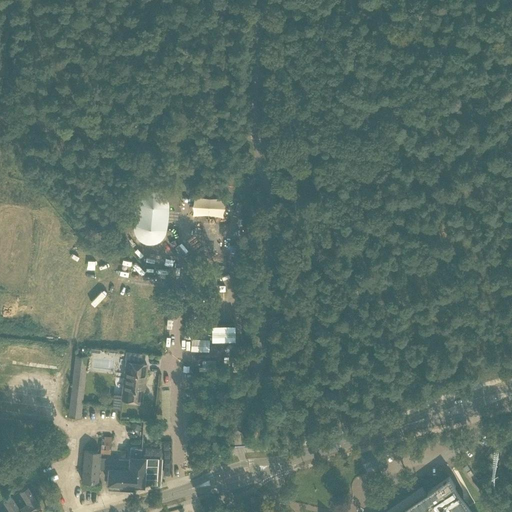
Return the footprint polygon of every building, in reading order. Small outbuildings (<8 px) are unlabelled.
[(146,364),(138,363),(138,361),(141,361),(142,353),(125,351),(124,359),(126,359),(124,378),(126,378),(124,396),(121,396),(121,399),(141,401),(143,383),(144,384),(146,364)] [(80,417),(86,357),(75,356),(69,416),(80,417)] [(101,444),(100,453),(110,454),(111,444),(101,444)] [(145,446),(144,454),(161,454),(161,446),(145,446)] [(99,458),(98,468),(108,469),(108,473),(108,483),(135,485),(143,485),(143,484),(156,485),(158,458),(151,458),(141,457),(141,448),(131,447),(130,447),(129,459),(117,458),(117,457),(99,456),(99,458)] [(84,451),(82,471),(81,481),(97,482),(98,472),(98,468),(99,458),(99,452),(84,451)] [(486,458),(494,464),(497,459),(489,453),(486,458)] [(162,457),(161,473),(169,474),(170,458),(162,457)] [(21,459),(16,463),(25,474),(30,470),(21,459)] [(413,494),(386,511),(473,511),(455,485),(449,476),(427,491),(427,492),(417,499),(413,494)] [(27,502),(17,508),(20,511),(32,511),(40,507),(27,486),(20,490),(27,502)] [(11,511),(20,511),(17,508),(10,496),(4,500),(11,511)]
